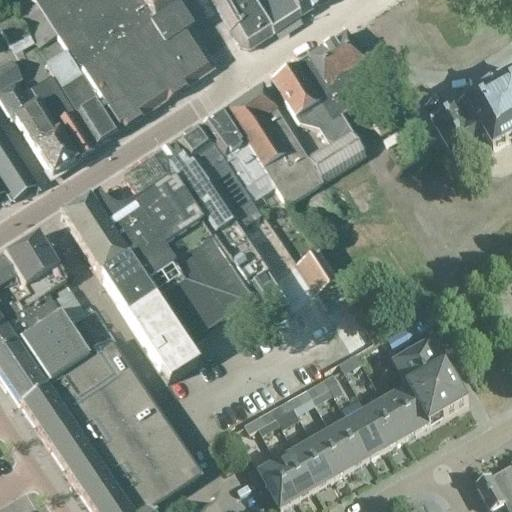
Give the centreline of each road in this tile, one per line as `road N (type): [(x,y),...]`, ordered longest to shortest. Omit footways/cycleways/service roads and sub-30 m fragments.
road 1 (residential): [(0,235),(238,83)]
road 2 (residential): [(238,83),(369,0)]
